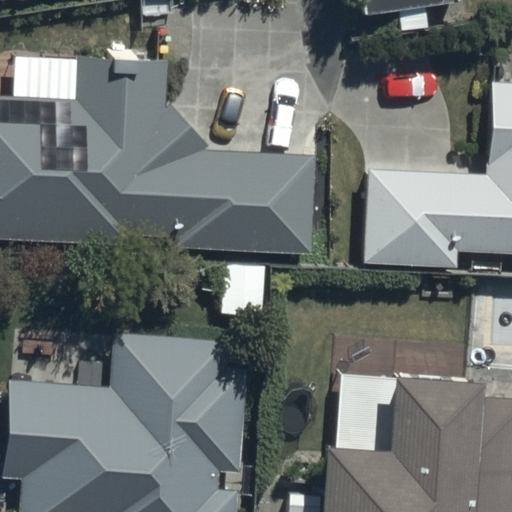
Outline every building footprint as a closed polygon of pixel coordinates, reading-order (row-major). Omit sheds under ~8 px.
[(360,0),(362,6),(394,0),(398,0),(402,23),(429,19),(425,0),(360,0)] [(0,228),(125,237),(126,223),(176,226),(175,236),(309,244),(315,144),(209,137),(166,94),(167,51),(140,51),(140,39),(108,39),(108,44),(75,44),(74,87),(0,85),(0,228)] [(366,156),(360,251),(453,257),(454,240),(511,244),(511,68),(489,67),(482,164),(366,156)] [(232,511),(235,480),(213,478),(214,459),(235,461),(242,357),(223,355),(225,331),(111,323),(107,376),(6,370),(0,459),(0,464),(19,465),(16,511),(232,511)] [(511,511),(511,389),(476,389),(477,362),(388,360),(386,427),(323,425),(320,511),(511,511)]
